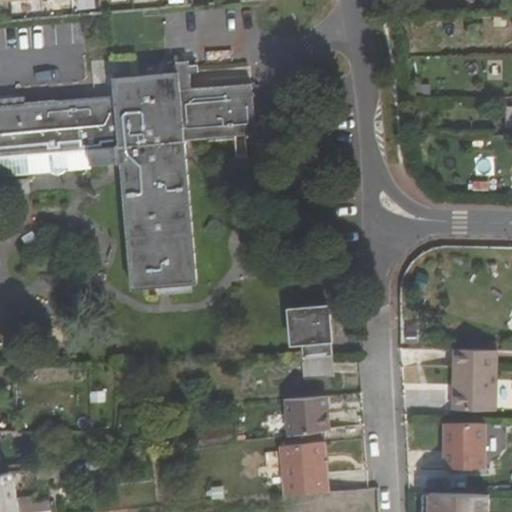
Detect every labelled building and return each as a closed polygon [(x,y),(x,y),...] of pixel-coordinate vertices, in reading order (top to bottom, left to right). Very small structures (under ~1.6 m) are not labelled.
[(53,99),(15,102),(16,112),(0,113),(0,155),(91,148),(92,167),(122,164),(133,289),(198,283),(186,140),(257,133),(253,83),(181,90),(180,71),(114,77),(116,95),(53,101),(53,99)] [(0,113),(16,112),(15,102),(0,103),(0,113)] [(290,309),(294,344),(304,343),(305,358),(335,355),(330,305),(290,309)] [(454,409),(498,410),(499,350),(455,349),(454,409)] [(307,379),(337,376),(335,359),(305,359),(307,379)] [(290,435),(332,429),(328,396),(286,399),(290,435)] [(444,467),(487,468),(488,422),(445,422),(444,467)] [(287,494),(331,490),(327,441),(282,444),(287,494)] [(0,511),(21,511),(13,472),(0,475),(0,511)] [(486,511),(487,493),(483,493),(429,492),(429,511),(486,511)]
